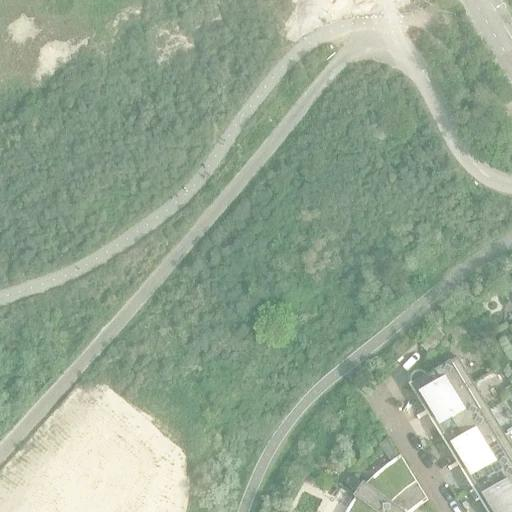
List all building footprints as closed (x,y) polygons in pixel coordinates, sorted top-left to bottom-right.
[(449,332),(442,324),(438,327),(445,335),(449,332)] [(428,353),(446,338),(437,328),(419,344),(428,353)] [(428,412),(474,384),(458,357),(427,376),(425,373),(421,372),(417,372),(414,373),(412,376),(410,380),(411,384),(412,385),(428,412)] [(490,410),(476,387),(483,383),(481,379),(474,384),(428,412),(444,438),(490,410)] [(459,463),(505,435),(490,410),(444,438),(459,463)] [(474,488),(511,465),(511,446),(505,435),(459,463),(474,488)] [(427,499),(402,459),(401,460),(402,460),(390,468),(379,477),(370,487),(364,483),(354,496),(359,500),(375,511),(405,511),(407,511),(411,507),(413,510),(423,501),(426,500),(427,499)] [(488,511),(494,511),(511,501),(511,465),(474,488),(488,511)] [(375,511),(359,500),(351,511),(375,511)] [(511,511),(511,501),(494,511),(511,511)]
